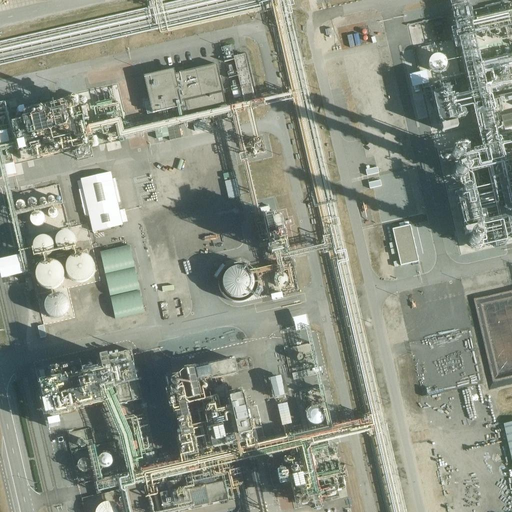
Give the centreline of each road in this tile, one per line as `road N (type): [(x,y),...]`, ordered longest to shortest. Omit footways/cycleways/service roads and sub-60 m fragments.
road 1 (unknown): [(322,306),(278,105),(253,35),(239,30),(0,80)]
road 2 (unknown): [(0,368),(322,306)]
road 3 (unknown): [(322,306),(368,511)]
